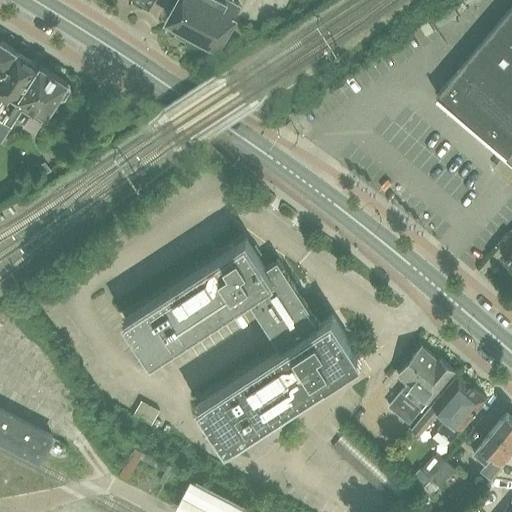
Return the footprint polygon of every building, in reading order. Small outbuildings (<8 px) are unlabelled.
[(193,33),(211,0),(179,0),(169,19),(193,33)] [(217,46),(241,6),(231,0),(211,0),(193,33),(193,38),(202,43),(206,41),(217,46)] [(441,26),(458,14),(452,5),(435,17),(441,26)] [(511,159),(511,7),(439,92),(436,95),(506,155),(511,159)] [(0,74),(17,49),(16,49),(16,50),(0,39),(0,74)] [(0,126),(39,66),(35,64),(35,63),(35,62),(35,61),(17,49),(0,74),(0,92),(4,95),(0,101),(0,126)] [(23,108),(31,114),(43,122),(57,99),(58,100),(65,98),(71,90),(69,83),(40,64),(39,66),(0,126),(0,140),(1,141),(23,108)] [(37,181),(51,171),(44,161),(39,165),(37,162),(28,168),(36,180),(37,181)] [(262,254),(256,244),(252,246),(246,238),(230,248),(125,317),(152,358),(249,295),(283,348),(199,403),(228,448),(362,360),(332,314),(318,324),(314,317),(320,313),(317,309),(318,308),(319,306),(319,305),(319,304),(318,303),(318,302),(316,301),(315,301),(314,301),(313,301),(312,301),(311,300),(305,304),(287,276),(288,275),(278,258),(264,267),(257,257),(262,254)] [(412,420),(441,384),(454,369),(440,357),(438,359),(422,345),(409,360),(398,374),(409,383),(392,403),(412,420)] [(461,428),(474,412),(487,397),(458,372),(432,404),(433,404),(412,429),(419,434),(440,409),(448,417),(438,428),(451,439),(461,428)] [(142,400),(139,406),(134,414),(134,415),(152,425),(153,423),(157,415),(160,410),(142,400)] [(0,438),(39,459),(51,437),(0,409),(0,438)] [(502,458),(511,446),(511,416),(506,412),(482,442),(473,452),(486,463),(480,469),(491,478),(505,461),(502,458)] [(349,429),(332,446),(398,508),(414,490),(349,429)] [(436,452),(421,470),(430,478),(445,460),(436,452)] [(445,460),(430,478),(440,487),(456,469),(445,460)] [(430,478),(421,470),(419,469),(408,482),(418,491),(423,485),(430,478)] [(430,478),(423,485),(434,495),(440,487),(430,478)] [(252,511),(192,481),(177,510),(180,511),(252,511)]
